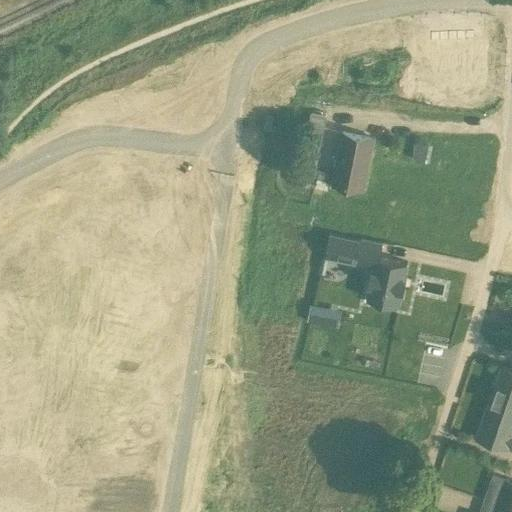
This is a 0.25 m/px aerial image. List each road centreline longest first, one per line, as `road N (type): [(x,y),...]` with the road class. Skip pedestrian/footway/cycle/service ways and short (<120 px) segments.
road 1 (residential): [(166,511),(226,147)]
road 2 (residential): [(481,0),(381,7),(251,48),(238,65),(226,147)]
road 3 (unclassified): [(503,209),(425,490)]
road 4 (residential): [(226,147),(111,132),(77,138),(0,178)]
road 5 (unclassified): [(511,77),(503,209)]
